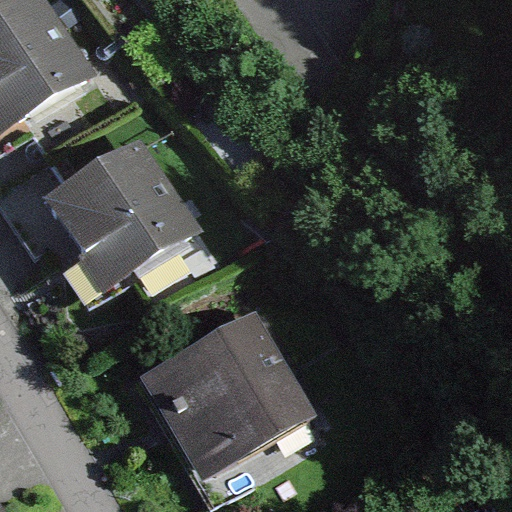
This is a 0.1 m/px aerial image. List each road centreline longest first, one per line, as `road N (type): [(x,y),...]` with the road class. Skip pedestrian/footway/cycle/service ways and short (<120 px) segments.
road 1 (track): [(511,291),(353,113)]
road 2 (residential): [(0,347),(94,511)]
road 3 (residential): [(353,113),(272,0)]
